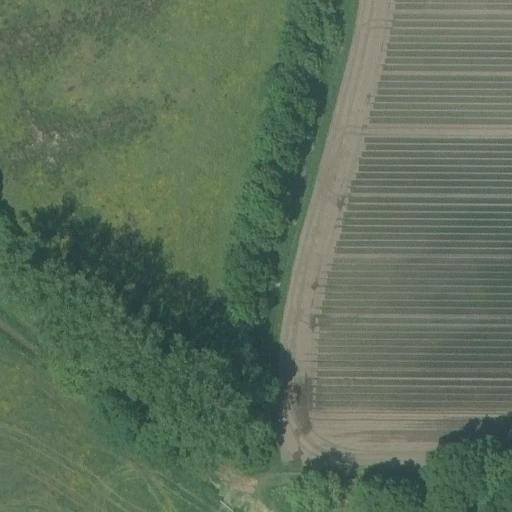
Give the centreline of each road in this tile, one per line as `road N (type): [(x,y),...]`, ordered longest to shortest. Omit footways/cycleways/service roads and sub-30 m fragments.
road 1 (track): [(274,511),(257,460),(259,380),(333,0)]
road 2 (track): [(0,287),(266,483),(396,491),(420,511)]
